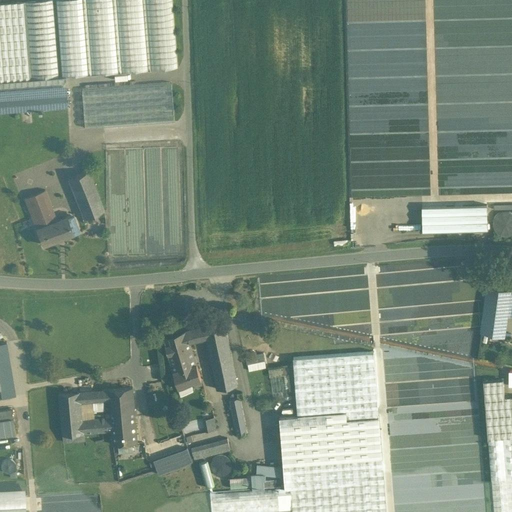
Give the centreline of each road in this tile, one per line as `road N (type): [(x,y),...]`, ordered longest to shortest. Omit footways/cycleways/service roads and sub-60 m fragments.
road 1 (tertiary): [(193,275),(511,250)]
road 2 (unclassified): [(189,0),(193,275)]
road 3 (track): [(429,0),(434,198)]
road 4 (tertiary): [(0,279),(193,275)]
